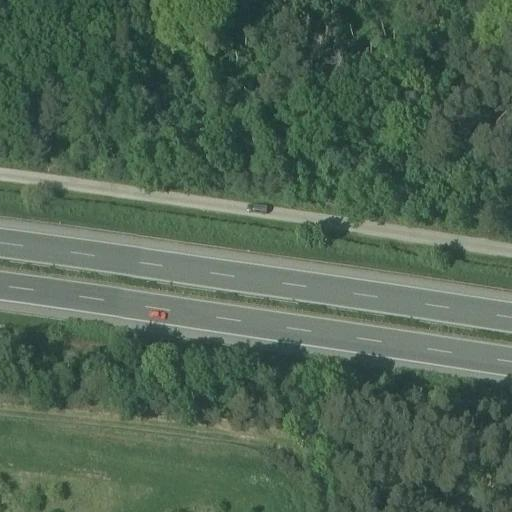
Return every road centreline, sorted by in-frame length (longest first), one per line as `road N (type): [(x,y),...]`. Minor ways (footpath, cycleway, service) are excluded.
road 1 (track): [(511,252),(0,184)]
road 2 (motorway): [(0,301),(511,368)]
road 3 (motorway): [(511,321),(0,257)]
